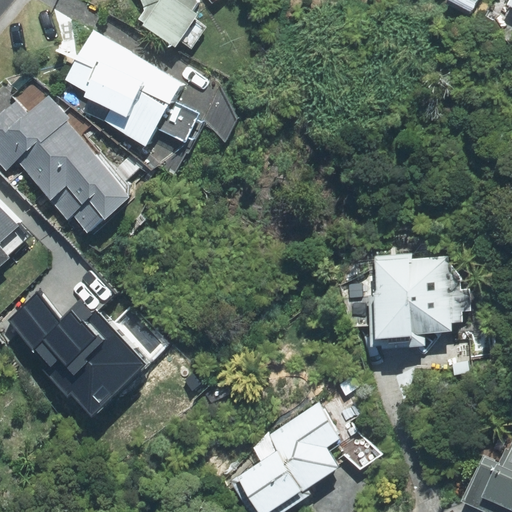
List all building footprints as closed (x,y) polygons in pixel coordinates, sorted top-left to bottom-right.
[(144,0),(147,7),(138,21),(182,48),(203,15),(197,11),(201,4),(199,0),(144,0)] [(481,0),(450,0),(449,4),(475,15),(481,0)] [(511,0),(499,23),(511,30),(511,0)] [(188,82),(97,30),(68,80),(114,107),(107,120),(151,146),(188,82)] [(19,101),(0,118),(0,160),(9,171),(17,163),(72,223),(78,218),(92,233),(111,216),(115,220),(141,195),(51,97),(31,115),(19,101)] [(0,187),(0,271),(42,233),(0,187)] [(462,290),(462,272),(449,257),(377,258),(378,348),(427,347),(427,331),(457,331),(456,323),(465,323),(465,309),(472,309),(472,290),(462,290)] [(6,321),(94,416),(154,360),(101,303),(82,321),(71,309),(59,320),(35,294),(6,321)] [(229,477),(251,511),(293,511),(314,499),(309,489),(346,465),(332,443),(345,434),(324,400),(257,443),(264,454),(229,477)] [(511,511),(511,434),(503,431),(472,509),(480,511),(511,511)]
